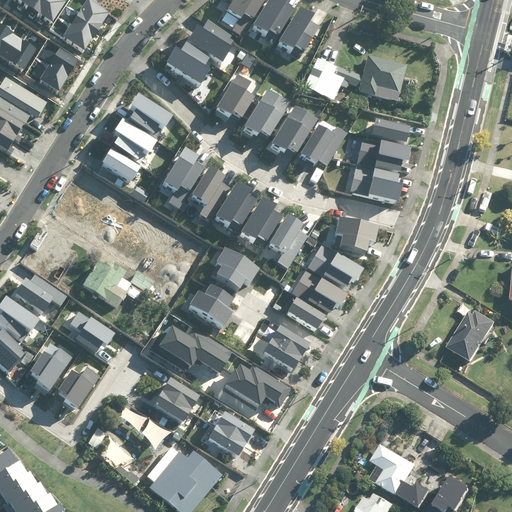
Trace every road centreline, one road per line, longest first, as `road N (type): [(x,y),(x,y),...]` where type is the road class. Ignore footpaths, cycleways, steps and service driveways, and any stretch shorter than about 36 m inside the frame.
road 1 (residential): [(124,50),(248,166),(315,197),(432,232)]
road 2 (secondary): [(486,33),(432,232)]
road 3 (secondary): [(362,354),(269,511)]
road 4 (residential): [(362,354),(511,444)]
road 5 (residential): [(124,50),(35,188)]
road 6 (secondary): [(432,232),(362,354)]
road 7 (residential): [(486,33),(363,0)]
